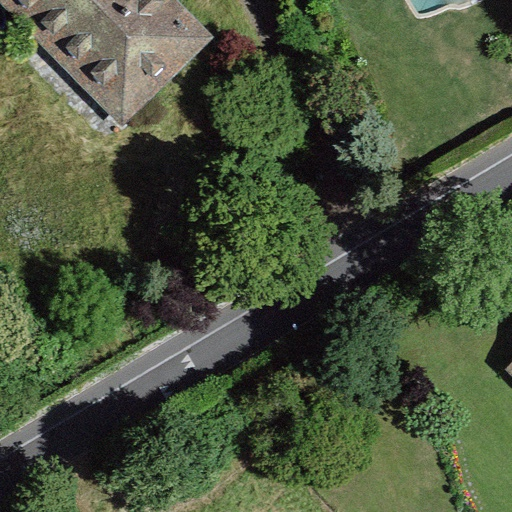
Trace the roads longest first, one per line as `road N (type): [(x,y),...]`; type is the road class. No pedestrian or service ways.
road 1 (residential): [(0,458),(511,151)]
road 2 (unknown): [(370,236),(237,0)]
